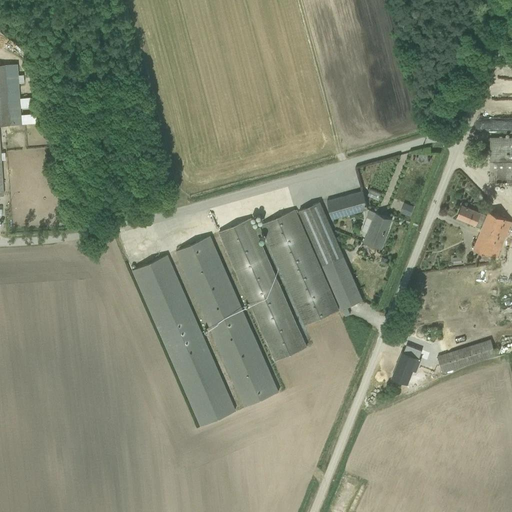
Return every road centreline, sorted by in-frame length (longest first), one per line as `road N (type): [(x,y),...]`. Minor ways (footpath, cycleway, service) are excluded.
road 1 (unclassified): [(467,120),(103,232),(0,239)]
road 2 (unclassified): [(467,120),(315,511)]
road 3 (unclassified): [(510,0),(467,120)]
